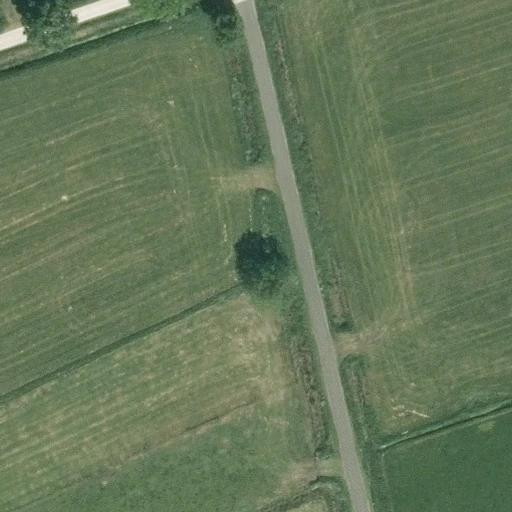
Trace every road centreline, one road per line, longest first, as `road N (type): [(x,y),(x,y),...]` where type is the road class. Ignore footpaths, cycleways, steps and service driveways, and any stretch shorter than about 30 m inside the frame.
road 1 (unclassified): [(361,511),(243,0)]
road 2 (unclassified): [(0,42),(123,0)]
